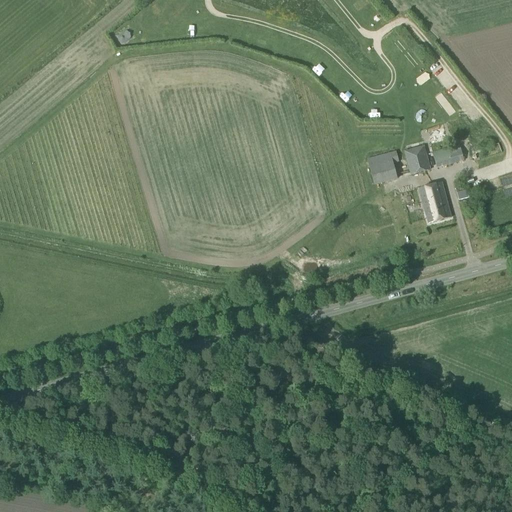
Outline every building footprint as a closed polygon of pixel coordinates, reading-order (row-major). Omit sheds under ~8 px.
[(386,118),(395,118),(394,108),(385,108),(386,118)] [(427,110),(419,113),(424,124),(432,120),(427,110)] [(410,176),(430,171),(423,147),(404,152),(410,176)] [(490,147),(477,152),(481,161),(494,155),(490,147)] [(447,149),(436,152),(441,168),(452,165),(447,149)] [(367,160),(370,171),(384,167),(389,184),(398,182),(394,165),(399,163),(396,152),(367,160)] [(511,160),(497,167),(500,175),(511,169),(511,160)] [(400,189),(413,186),(411,179),(398,182),(400,189)] [(428,225),(451,218),(441,184),(419,190),(428,225)] [(466,191),(457,193),(457,194),(459,201),(468,199),(466,191)]
